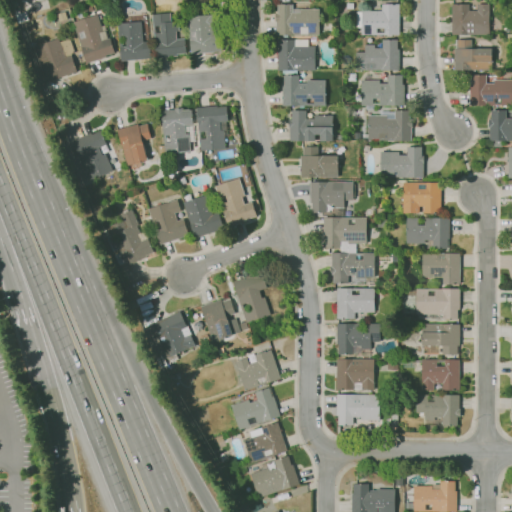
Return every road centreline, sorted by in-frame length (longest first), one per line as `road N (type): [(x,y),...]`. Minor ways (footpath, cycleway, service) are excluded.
road 1 (residential): [(252,0),(255,108),(310,303),(309,419),(326,454)]
road 2 (motorway): [(15,232),(129,511)]
road 3 (residential): [(476,192),(486,214),(486,452)]
road 4 (motorway): [(14,284),(66,467),(70,511)]
road 5 (motorway): [(214,511),(128,353),(92,328)]
road 6 (motorway): [(168,511),(92,328)]
road 7 (motorway): [(66,263),(0,89)]
road 8 (residential): [(511,452),(326,454)]
road 9 (residential): [(251,75),(106,90)]
road 10 (residential): [(426,0),(432,88),(455,130)]
